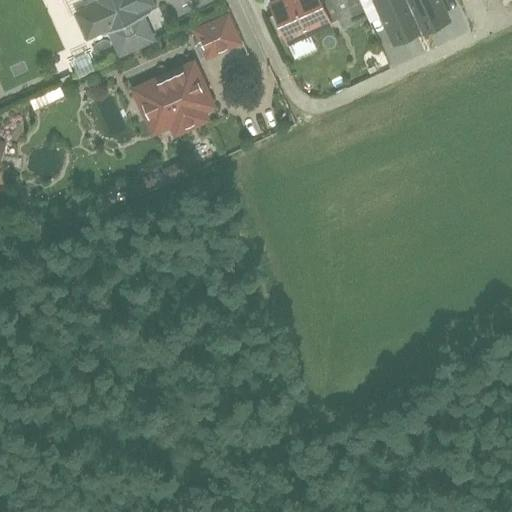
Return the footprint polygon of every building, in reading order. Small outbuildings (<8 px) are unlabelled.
[(71,0),(89,37),(158,5),(155,0),(71,0)] [(324,0),(291,0),(276,7),(285,28),(289,37),(331,18),(336,28),(364,16),(356,0),(343,0),(328,7),(324,0)] [(451,18),(443,0),(374,0),(394,44),(451,18)] [(229,12),(193,26),(206,57),(241,42),(229,12)] [(115,56),(155,40),(145,14),(105,30),(115,56)] [(195,58),(133,84),(155,138),(217,112),(195,58)]
